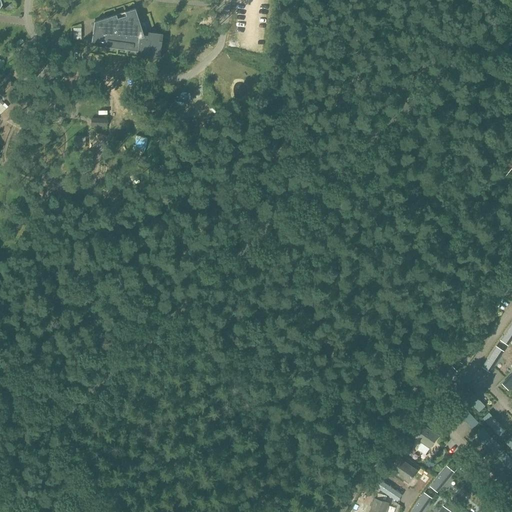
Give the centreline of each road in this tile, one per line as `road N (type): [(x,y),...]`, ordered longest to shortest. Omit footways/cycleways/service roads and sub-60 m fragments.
road 1 (unclassified): [(0,470),(511,10)]
road 2 (unclassified): [(337,511),(511,223)]
